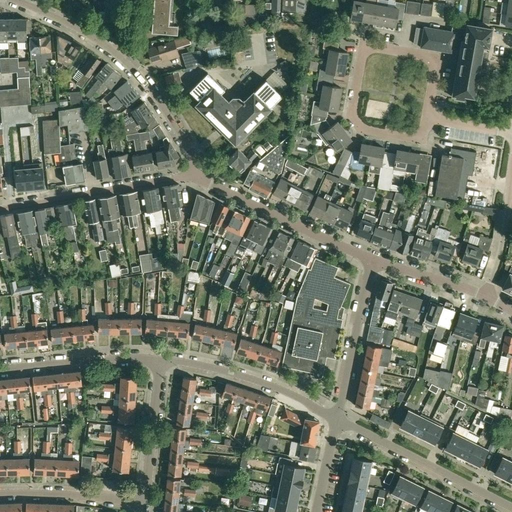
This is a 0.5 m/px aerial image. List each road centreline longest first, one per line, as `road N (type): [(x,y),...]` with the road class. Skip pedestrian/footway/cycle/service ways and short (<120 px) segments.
road 1 (unclassified): [(190,176),(189,151),(129,66),(70,24),(13,0)]
road 2 (residential): [(373,261),(190,176)]
road 3 (residential): [(511,507),(336,419)]
road 4 (unclassified): [(0,208),(190,176)]
road 5 (residential): [(336,419),(248,377),(158,360)]
road 6 (residential): [(336,419),(373,261)]
road 7 (residential): [(0,369),(158,360)]
road 8 (residential): [(361,54),(351,109),(359,127),(414,139),(426,118)]
road 9 (residential): [(0,494),(143,501)]
road 10 (residential): [(143,501),(158,360)]
road 11 (residential): [(426,118),(431,60),(369,47),(361,54)]
road 12 (residential): [(486,296),(511,171)]
